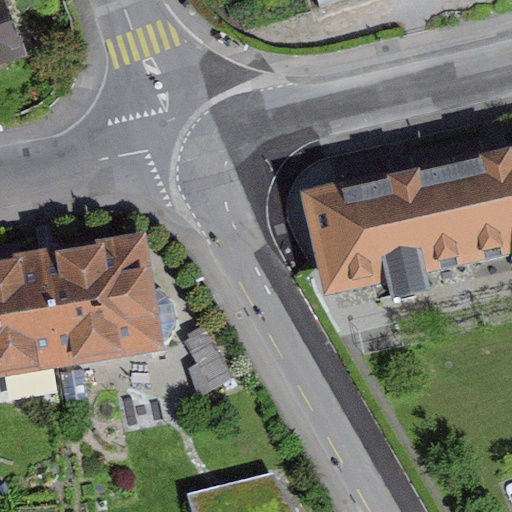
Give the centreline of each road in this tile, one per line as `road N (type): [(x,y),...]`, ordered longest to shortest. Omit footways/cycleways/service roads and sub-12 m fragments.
road 1 (tertiary): [(226,156),(226,209),(245,253),(392,511)]
road 2 (tertiary): [(226,156),(266,124),(511,65)]
road 3 (residential): [(0,174),(184,140)]
road 4 (residential): [(126,0),(184,140)]
